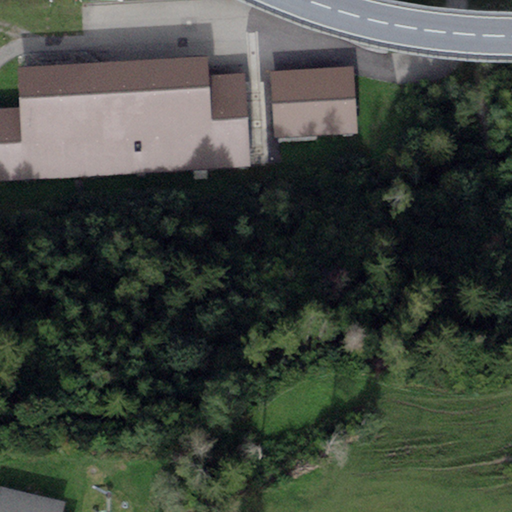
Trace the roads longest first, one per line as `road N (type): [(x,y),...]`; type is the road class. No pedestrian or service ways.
road 1 (residential): [(22,43),(219,21),(396,66),(435,67),(447,53),(455,0)]
road 2 (primary): [(511,35),(430,32),(304,0)]
